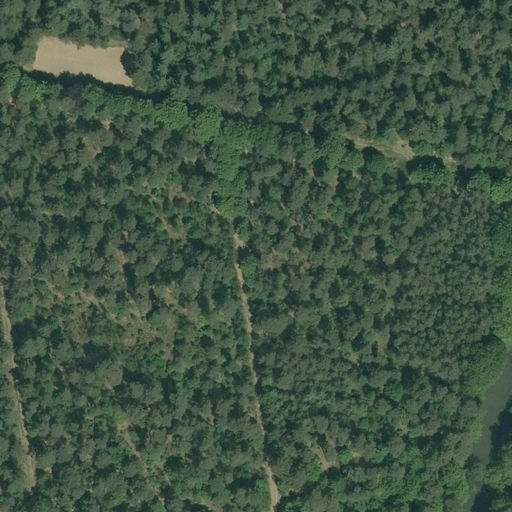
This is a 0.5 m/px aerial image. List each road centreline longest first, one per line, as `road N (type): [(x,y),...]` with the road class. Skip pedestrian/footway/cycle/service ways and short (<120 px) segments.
road 1 (track): [(278,511),(221,116),(222,0)]
road 2 (track): [(428,511),(446,424),(483,348),(511,196),(399,171),(404,155)]
road 3 (track): [(404,155),(65,76),(0,51)]
road 4 (track): [(0,257),(37,511)]
road 5 (track): [(231,511),(134,477),(32,484)]
road 6 (track): [(441,439),(347,464),(283,511)]
